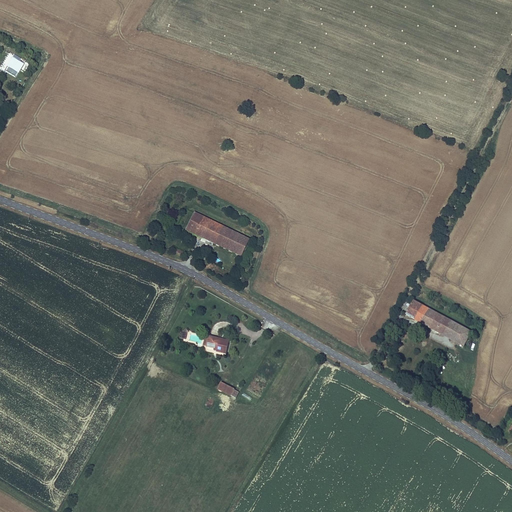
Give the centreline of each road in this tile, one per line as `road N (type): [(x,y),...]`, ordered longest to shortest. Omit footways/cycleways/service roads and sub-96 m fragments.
road 1 (tertiary): [(0,199),(190,272),(511,461)]
road 2 (track): [(190,272),(60,511)]
